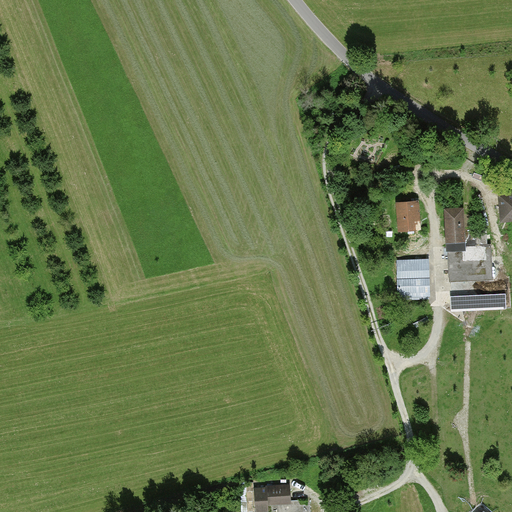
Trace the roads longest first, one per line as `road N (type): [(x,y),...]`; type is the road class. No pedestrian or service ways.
road 1 (track): [(416,469),(327,172),(337,132),(384,86)]
road 2 (unclassified): [(295,0),(358,67),(511,164)]
road 3 (track): [(498,261),(496,294),(468,325),(471,511)]
road 4 (track): [(435,240),(437,334),(425,354),(387,364)]
